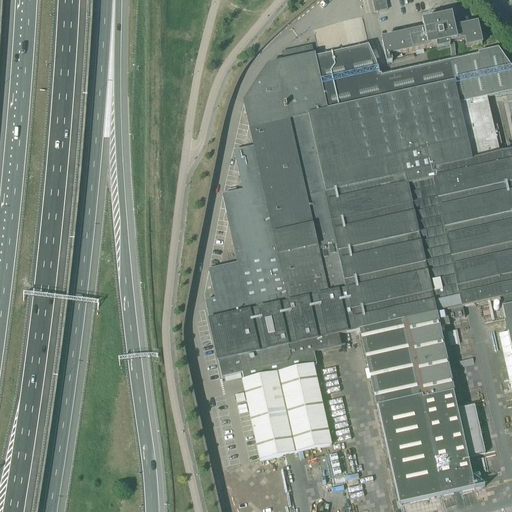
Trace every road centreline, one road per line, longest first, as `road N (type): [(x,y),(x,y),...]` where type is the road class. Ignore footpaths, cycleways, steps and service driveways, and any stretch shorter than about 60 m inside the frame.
road 1 (motorway): [(13,511),(50,239),(69,0)]
road 2 (motorway): [(50,511),(105,0)]
road 3 (motorway): [(151,511),(123,243),(115,0)]
road 4 (motorway): [(26,0),(0,290)]
road 5 (unknown): [(393,511),(355,366)]
road 6 (unknown): [(511,471),(481,335)]
